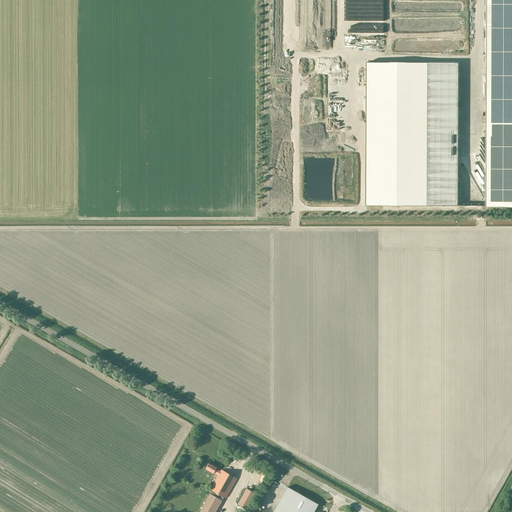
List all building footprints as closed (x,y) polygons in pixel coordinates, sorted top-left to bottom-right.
[(511,0),(484,0),(485,206),(511,206),(511,0)] [(456,63),(366,62),(365,206),(456,206),(456,63)] [(210,493),(222,500),(224,497),(225,498),(236,478),(221,470),(220,471),(216,469),(216,468),(208,463),(205,469),(213,473),(218,475),(210,489),(212,490),(210,493)] [(246,510),(255,494),(246,488),(237,505),(246,510)] [(313,511),(318,504),(291,489),(278,511),(313,511)] [(210,493),(200,511),(201,511),(215,511),(222,500),(210,493)]
